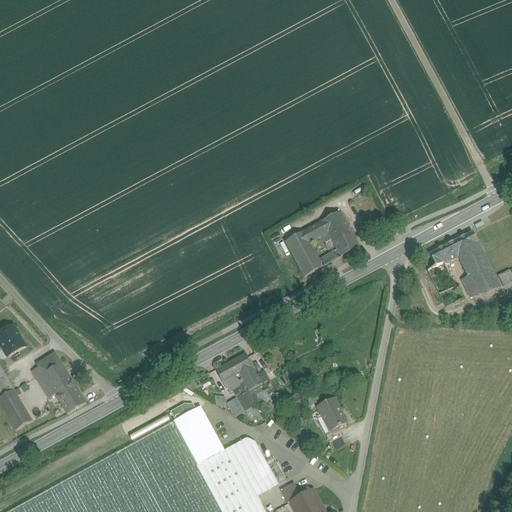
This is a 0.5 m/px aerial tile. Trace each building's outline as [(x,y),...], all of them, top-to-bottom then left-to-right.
[(364,138),(350,141),(352,151),(366,147),(364,138)] [(340,213),(321,223),(328,235),(333,244),(352,234),(340,213)] [(328,235),(321,223),(304,233),(310,244),(321,238),(328,235)] [(304,233),(285,243),(305,279),(324,269),(310,244),(304,233)] [(472,233),(429,255),(435,267),(436,268),(443,264),(444,265),(458,259),(456,254),(478,243),(472,233)] [(352,234),(333,244),(337,251),(341,259),(359,248),(352,234)] [(328,235),(321,238),(331,255),(337,251),(333,244),(328,235)] [(478,243),(456,254),(458,259),(468,279),(463,282),(471,299),(486,296),(501,289),(478,243)] [(337,251),(331,255),(335,262),(341,259),(337,251)] [(444,265),(443,264),(436,268),(435,267),(427,272),(446,309),(462,301),(464,300),(457,287),(455,287),(444,265)] [(511,275),(510,271),(498,277),(503,287),(511,283),(511,275)] [(13,327),(0,334),(0,343),(8,358),(25,347),(13,327)] [(55,354),(36,365),(38,368),(43,375),(61,364),(55,354)] [(245,355),(217,371),(224,383),(235,377),(240,375),(252,368),(245,355)] [(86,404),(61,364),(43,375),(46,380),(55,396),(67,415),(86,404)] [(0,399),(14,391),(0,366),(0,399)] [(43,375),(38,368),(32,372),(39,384),(46,380),(43,375)] [(261,385),(252,368),(240,375),(243,380),(249,392),(258,387),(261,385)] [(235,377),(224,383),(227,389),(239,383),(235,377)] [(55,396),(46,380),(39,384),(49,400),(55,396)] [(243,380),(239,383),(227,389),(230,394),(233,392),(245,413),(258,406),(260,409),(270,403),(264,392),(262,393),(258,387),(249,392),(243,380)] [(291,390),(283,395),(289,404),(297,399),(291,390)] [(14,391),(0,399),(0,406),(1,407),(15,432),(32,422),(14,391)] [(225,406),(225,396),(215,396),(215,407),(225,406)] [(334,400),(317,408),(331,435),(339,431),(338,429),(339,429),(341,428),(347,425),(334,400)] [(224,452),(200,408),(174,422),(198,466),(224,452)] [(167,415),(129,436),(132,442),(170,421),(167,415)] [(250,511),(246,504),(257,498),(263,494),(236,445),(224,452),(198,466),(174,422),(10,511),(250,511)] [(331,435),(326,438),(330,444),(342,438),(339,431),(331,435)] [(274,460),(267,464),(256,443),(247,439),(236,445),(263,494),(279,486),(279,485),(286,481),(274,460)] [(294,484),(281,491),(288,505),(291,504),(291,503),(302,497),(294,484)] [(324,511),(313,491),(302,497),(291,503),(291,504),(295,511),(324,511)] [(265,511),(257,498),(246,504),(250,511),(265,511)]
